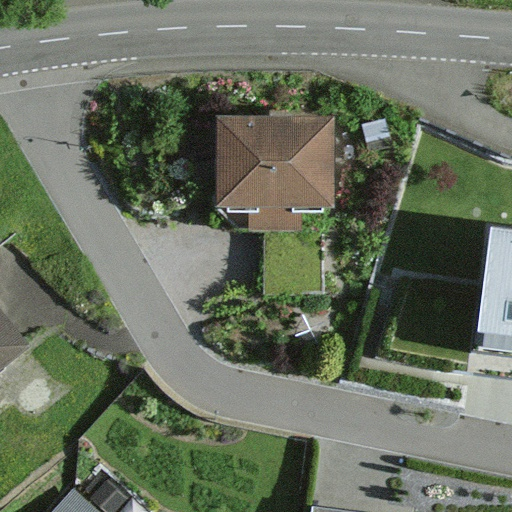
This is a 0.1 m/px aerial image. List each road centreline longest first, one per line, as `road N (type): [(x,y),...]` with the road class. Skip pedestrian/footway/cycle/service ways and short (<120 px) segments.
road 1 (residential): [(12,45),(169,357),(258,415),(511,454)]
road 2 (tertiary): [(423,32),(217,26),(12,45)]
road 3 (unclassified): [(511,142),(424,93),(423,32)]
